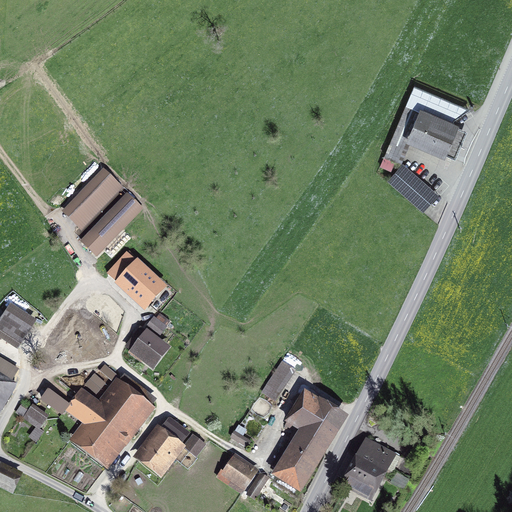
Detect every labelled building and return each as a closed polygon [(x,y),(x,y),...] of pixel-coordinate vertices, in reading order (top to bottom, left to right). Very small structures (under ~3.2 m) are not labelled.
[(469,111),(413,87),(384,157),(400,164),(410,140),(443,154),(455,126),(452,125),(453,120),(469,111)] [(423,212),(438,195),(403,165),(388,181),(423,212)] [(65,213),(80,227),(118,188),(103,174),(65,213)] [(97,256),(141,210),(126,196),(82,242),(97,256)] [(161,290),(125,256),(109,273),(146,307),(161,290)] [(31,323),(10,310),(0,324),(0,336),(16,346),(31,323)] [(165,328),(155,320),(148,328),(158,337),(165,328)] [(152,366),(164,350),(138,331),(126,347),(152,366)] [(87,350),(82,344),(75,351),(80,356),(87,350)] [(282,362),(266,386),(279,395),(295,371),(282,362)] [(0,399),(9,384),(0,379),(0,399)] [(105,461),(153,398),(127,379),(103,410),(81,393),(68,409),(90,427),(79,441),(105,461)] [(297,431),(272,470),(299,488),(334,433),(331,432),(340,417),(307,395),(287,424),(297,431)] [(31,409),(24,420),(39,430),(46,420),(31,409)] [(169,422),(141,459),(158,472),(186,435),(169,422)] [(31,442),(38,447),(44,439),(37,434),(31,442)] [(195,457),(204,445),(192,437),(183,449),(195,457)] [(370,443),(347,486),(369,498),(381,474),(388,478),(400,459),(370,443)] [(218,478),(243,495),(247,488),(245,487),(253,475),(234,462),(226,474),(222,472),(218,478)] [(16,477),(2,470),(0,473),(0,482),(11,487),(16,477)] [(261,475),(252,488),(253,489),(249,496),(253,499),(258,492),(259,493),(268,479),(261,475)]
